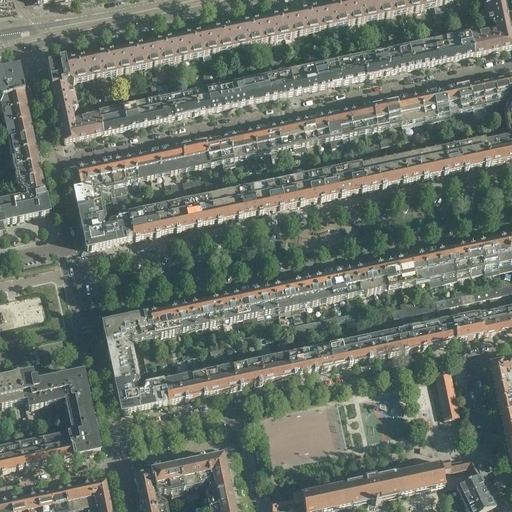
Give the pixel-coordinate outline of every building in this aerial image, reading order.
[(385,20),(381,0),(365,0),(363,1),(366,14),(369,13),(370,21),(376,20),(376,22),(385,20)] [(395,7),(393,0),(381,0),(385,20),(394,18),(394,16),(399,15),(398,7),(395,7)] [(414,14),(411,0),(393,0),(395,7),(398,7),(399,15),(405,14),(405,16),(414,14)] [(424,1),(423,0),(411,0),(414,14),(423,12),(423,10),(428,9),(427,1),(424,1)] [(445,14),(443,8),(441,0),(423,0),(424,1),(427,1),(428,9),(434,8),(434,9),(431,10),(433,17),(445,14)] [(505,11),(502,0),(485,0),(486,2),(485,5),(486,9),(484,12),(485,16),(505,11)] [(366,14),(363,1),(351,3),(352,6),(356,26),(365,24),(365,22),(370,21),(369,13),(366,14)] [(356,26),(352,6),(351,3),(334,7),(337,20),(340,19),(341,27),(347,26),(347,28),(356,26)] [(337,20),(334,7),(322,9),(323,12),(327,32),(337,30),(336,28),(341,27),(340,19),(337,20)] [(327,32),(323,12),(322,9),(305,13),(308,26),(311,25),(312,34),(318,32),(318,34),(327,32)] [(508,28),(506,16),(505,11),(485,16),(486,20),(488,21),(489,26),(492,27),(492,29),(495,31),(508,28)] [(308,26),(305,13),(294,15),(294,18),(298,38),(308,36),(307,35),(312,34),(311,25),(308,26)] [(298,38),(294,18),(294,15),(276,19),(279,32),(282,32),(284,40),(289,39),(289,40),(298,38)] [(279,32),(276,19),(265,22),(265,24),(269,45),(279,43),(278,41),(284,40),(282,32),(279,32)] [(269,45),(265,24),(265,22),(247,25),(250,38),(253,38),(255,46),(260,45),(260,46),(269,45)] [(250,38),(247,25),(236,28),(236,30),(241,51),(250,49),(249,47),(255,46),(253,38),(250,38)] [(241,51),(236,30),(236,28),(218,31),(221,45),(224,44),(226,52),(231,51),(231,53),(241,51)] [(511,50),(511,45),(508,28),(495,31),(496,35),(500,54),(511,50)] [(221,45),(218,31),(207,34),(207,36),(212,57),(221,55),(220,53),(226,52),(224,44),(221,45)] [(212,57),(207,36),(207,34),(189,38),(192,51),(195,50),(197,58),(202,57),(202,59),(212,57)] [(496,35),(492,36),(489,34),(482,36),(487,56),(500,54),(496,35)] [(473,59),(469,40),(470,40),(469,36),(464,37),(465,39),(457,41),(461,62),(473,59)] [(487,56),(482,36),(474,37),(474,39),(470,40),(469,40),(473,59),(487,56)] [(192,51),(189,38),(178,40),(178,43),(183,63),(192,61),(191,59),(197,58),(195,50),(192,51)] [(183,63),(178,43),(178,40),(160,44),(163,57),(166,56),(168,64),(173,63),(173,65),(183,63)] [(461,62),(457,41),(449,42),(449,40),(445,41),(449,64),(461,62)] [(449,64),(445,41),(440,42),(441,44),(433,46),(437,67),(449,64)] [(163,57),(160,44),(149,46),(149,49),(154,69),(163,67),(162,65),(168,64),(166,56),(163,57)] [(437,67),(433,46),(425,47),(425,45),(421,46),(426,69),(437,67)] [(154,69),(149,49),(149,46),(132,50),(134,63),(137,62),(139,71),(144,69),(144,71),(154,69)] [(426,69),(421,46),(416,47),(417,49),(409,51),(414,72),(426,69)] [(134,63),(132,50),(120,52),(120,55),(125,75),(134,73),(134,72),(139,71),(137,62),(134,63)] [(402,74),(397,51),(392,52),(393,54),(385,56),(390,77),(402,74)] [(414,72),(409,51),(401,53),(401,51),(397,51),(402,74),(414,72)] [(125,75),(120,55),(120,52),(103,56),(105,69),(108,69),(110,77),(115,76),(116,77),(125,75)] [(105,69),(103,56),(91,59),(91,61),(96,82),(105,80),(105,78),(110,77),(108,69),(105,69)] [(390,77),(385,56),(373,58),(378,79),(390,77)] [(378,79),(373,58),(361,61),(366,82),(378,79)] [(96,82),(91,61),(91,59),(74,62),(76,75),(79,75),(81,83),(86,82),(87,83),(96,82)] [(366,82),(361,61),(349,63),(354,85),(366,82)] [(76,75),(74,62),(62,65),(62,67),(66,85),(70,84),(73,86),(76,85),(75,84),(81,83),(79,75),(76,75)] [(354,85),(349,63),(337,66),(342,87),(354,85)] [(66,85),(62,67),(62,65),(47,68),(52,90),(67,87),(66,85)] [(342,87),(337,66),(325,68),(330,90),(342,87)] [(330,90),(325,68),(314,71),(318,92),(330,90)] [(318,92),(314,71),(302,73),(306,95),(318,92)] [(306,95),(302,73),(290,76),(294,97),(306,95)] [(26,111),(22,91),(21,91),(18,77),(19,77),(18,74),(3,77),(8,100),(1,102),(3,108),(0,108),(2,117),(4,116),(26,111)] [(294,97),(290,76),(278,78),(282,100),(294,97)] [(8,100),(3,77),(0,77),(0,101),(0,102),(1,102),(8,100)] [(282,100),(278,78),(266,81),(270,102),(282,100)] [(270,102),(266,81),(254,83),(258,105),(270,102)] [(258,105),(254,83),(242,86),(247,107),(258,105)] [(508,101),(505,83),(492,86),(496,106),(503,104),(504,103),(504,102),(508,101)] [(247,107),(242,86),(230,89),(235,110),(247,107)] [(496,106),(492,86),(480,88),(484,108),(496,106)] [(72,97),(71,93),(68,91),(67,87),(52,90),(56,107),(75,103),(74,99),(72,97)] [(484,108),(480,88),(468,91),(472,111),(484,108)] [(235,110),(230,89),(218,92),(223,112),(235,110)] [(472,111),(468,91),(456,93),(460,114),(472,111)] [(223,112),(218,92),(206,94),(211,115),(223,112)] [(460,114),(456,93),(444,96),(448,116),(460,114)] [(211,115),(206,94),(194,97),(199,117),(211,115)] [(448,116),(444,96),(432,98),(437,119),(448,116)] [(199,117),(194,97),(182,99),(187,120),(199,117)] [(437,119),(432,98),(420,101),(425,122),(437,119)] [(187,120),(182,99),(171,102),(175,123),(187,120)] [(425,122),(420,101),(408,104),(413,124),(425,122)] [(175,123),(171,102),(159,104),(163,125),(175,123)] [(75,114),(74,110),(76,107),(75,103),(56,107),(59,124),(73,121),(74,118),(74,116),(75,114)] [(163,125),(159,104),(147,107),(151,128),(163,125)] [(413,124),(408,104),(396,106),(401,127),(413,124)] [(401,127),(396,106),(385,109),(389,129),(401,127)] [(151,128),(147,107),(135,109),(139,130),(151,128)] [(139,130),(135,109),(123,112),(127,133),(139,130)] [(389,129),(385,109),(373,111),(377,134),(382,133),(382,131),(389,129)] [(29,125),(28,120),(26,111),(4,116),(6,122),(3,122),(5,131),(7,130),(29,125)] [(377,134),(373,111),(361,114),(365,134),(372,133),(373,135),(377,134)] [(127,133),(123,112),(111,114),(115,135),(127,133)] [(115,135),(111,114),(99,117),(99,119),(100,119),(103,138),(115,135)] [(365,134),(361,114),(349,116),(354,139),(359,138),(358,136),(365,134)] [(354,139),(349,116),(337,119),(341,139),(348,138),(349,140),(354,139)] [(100,119),(99,119),(95,120),(94,118),(86,120),(90,141),(103,138),(100,119)] [(341,139),(337,119),(325,121),(330,144),(335,143),(334,141),(341,139)] [(90,141),(86,120),(79,121),(77,124),(73,125),(77,143),(90,141)] [(77,143),(73,125),(73,121),(59,124),(64,146),(77,143)] [(330,144),(325,121),(313,124),(317,145),(324,143),(325,145),(330,144)] [(317,145),(313,124),(301,126),(306,149),(311,148),(310,146),(317,145)] [(32,139),(29,125),(7,130),(9,136),(6,136),(8,144),(10,144),(10,143),(32,139)] [(306,149),(301,126),(289,129),(293,150),(300,148),(301,150),(306,149)] [(293,150),(289,129),(277,131),(282,154),(287,153),(286,151),(293,150)] [(282,154),(277,131),(265,134),(270,155),(277,153),(277,155),(282,154)] [(270,155),(265,134),(253,137),(258,159),(263,158),(262,156),(270,155)] [(258,159),(253,137),(241,139),(246,160),(253,158),(253,160),(258,159)] [(35,152),(32,139),(10,143),(10,144),(11,149),(9,149),(11,158),(13,157),(35,152)] [(246,160),(241,139),(229,142),(234,164),(239,163),(239,161),(246,160)] [(511,163),(511,144),(508,145),(507,142),(505,141),(499,142),(504,165),(511,163)] [(234,164),(229,142),(217,144),(222,165),(229,163),(229,165),(234,164)] [(504,165),(499,142),(490,144),(491,146),(485,147),(489,168),(504,165)] [(222,165),(217,144),(205,147),(210,167),(210,168),(210,169),(215,168),(215,166),(222,165)] [(489,168),(485,147),(485,145),(479,147),(478,144),(470,146),(476,171),(489,168)] [(476,171),(470,146),(462,148),(463,150),(457,151),(462,174),(476,171)] [(210,167),(205,147),(193,149),(198,172),(202,171),(202,169),(210,168),(210,167)] [(198,172),(193,149),(181,152),(186,173),(194,171),(194,173),(198,172)] [(462,174),(457,151),(457,149),(449,151),(450,153),(443,154),(448,177),(462,174)] [(38,167),(35,152),(13,157),(15,163),(12,164),(14,172),(16,171),(38,167)] [(186,173),(181,152),(169,154),(174,177),(178,176),(178,174),(186,173)] [(448,177),(443,154),(438,155),(437,153),(429,155),(435,180),(448,177)] [(174,177),(169,154),(158,157),(162,178),(170,176),(170,178),(174,177)] [(435,180),(429,155),(421,157),(422,159),(416,160),(421,183),(435,180)] [(162,178),(158,157),(146,159),(150,182),(155,181),(154,179),(162,178)] [(421,183),(416,160),(416,158),(408,159),(408,162),(402,163),(407,186),(421,183)] [(150,182),(146,159),(134,162),(138,183),(146,181),(146,183),(150,182)] [(138,183),(134,162),(122,165),(126,187),(131,186),(130,184),(138,183)] [(407,186),(402,163),(397,164),(396,162),(388,164),(394,189),(407,186)] [(394,189),(388,164),(380,165),(381,167),(375,169),(380,191),(394,189)] [(128,195),(126,187),(122,165),(110,167),(115,190),(123,196),(125,205),(130,204),(128,195)] [(41,181),(38,167),(16,171),(17,177),(15,178),(17,186),(19,186),(19,185),(41,181)] [(115,190),(110,167),(98,170),(102,190),(102,191),(103,192),(114,196),(117,196),(119,206),(125,205),(123,196),(115,190)] [(380,191),(375,169),(375,167),(367,168),(367,170),(361,172),(366,194),(380,191)] [(366,194),(361,172),(361,169),(355,171),(354,169),(347,171),(352,197),(366,194)] [(102,190),(98,170),(71,175),(75,195),(90,191),(91,195),(96,194),(98,196),(111,199),(114,198),(115,202),(116,207),(119,206),(117,196),(114,196),(103,192),(102,191),(102,190)] [(352,197),(347,171),(339,172),(340,174),(333,175),(339,200),(352,197)] [(339,200),(333,175),(320,178),(325,203),(339,200)] [(325,203),(320,178),(314,180),(313,178),(306,179),(311,206),(325,203)] [(311,206),(306,179),(298,181),(299,183),(292,184),(298,209),(311,206)] [(44,198),(41,181),(19,185),(19,186),(20,191),(22,192),(22,191),(23,197),(25,198),(32,197),(32,199),(35,198),(35,200),(44,198)] [(298,209),(292,184),(279,187),(284,212),(298,209)] [(284,212),(279,187),(272,188),(272,187),(265,188),(270,215),(284,212)] [(270,215),(265,188),(257,190),(258,191),(251,193),(257,218),(270,215)] [(100,207),(98,196),(96,194),(91,195),(90,191),(75,195),(74,195),(78,211),(100,207)] [(142,201),(140,193),(128,195),(130,204),(131,203),(133,203),(139,202),(142,201)] [(257,218),(251,193),(238,196),(243,221),(257,218)] [(243,221),(238,196),(231,197),(231,195),(224,197),(229,223),(243,221)] [(49,218),(44,198),(35,200),(35,198),(32,199),(32,197),(25,198),(26,202),(29,201),(30,205),(31,205),(32,209),(29,210),(32,222),(49,218)] [(229,223),(224,197),(216,198),(216,200),(210,202),(216,226),(229,223)] [(32,222),(29,210),(32,209),(31,205),(30,205),(29,201),(26,202),(13,205),(17,225),(32,222)] [(216,226),(210,202),(197,204),(202,229),(216,226)] [(202,229),(197,204),(190,206),(190,204),(182,206),(188,232),(202,229)] [(17,225),(13,205),(0,207),(0,238),(2,238),(1,231),(4,230),(3,228),(17,225)] [(188,232),(182,206),(175,207),(175,209),(169,210),(174,235),(188,232)] [(103,220),(100,207),(78,211),(81,225),(103,220)] [(174,235),(169,210),(155,213),(161,238),(174,235)] [(161,238),(155,213),(149,215),(149,213),(141,214),(147,241),(161,238)] [(147,241),(141,214),(134,216),(134,218),(128,219),(129,222),(133,244),(147,241)] [(106,250),(102,231),(104,231),(103,227),(104,224),(103,220),(81,225),(87,254),(89,253),(106,250)] [(133,244),(129,222),(116,225),(115,226),(120,247),(133,244)] [(120,247),(115,226),(109,228),(108,228),(108,230),(104,231),(102,231),(106,250),(120,247)] [(510,266),(510,263),(505,243),(492,246),(496,269),(510,266)] [(496,269),(492,246),(478,249),(483,272),(496,269)] [(483,272),(478,249),(464,252),(469,275),(483,272)] [(469,275),(464,252),(451,255),(455,278),(469,275)] [(455,278),(451,255),(437,258),(442,280),(455,278)] [(442,280),(437,258),(423,261),(428,283),(442,280)] [(428,283),(423,261),(410,264),(414,286),(428,283)] [(414,286),(410,264),(396,267),(401,289),(414,286)] [(401,289),(396,267),(382,270),(387,291),(387,292),(401,289)] [(387,291),(382,270),(368,273),(373,296),(381,294),(381,293),(387,291)] [(373,296),(368,273),(355,275),(359,297),(365,296),(366,298),(373,296)] [(359,297),(355,275),(341,278),(346,300),(346,302),(354,300),(353,299),(359,297)] [(346,300),(341,278),(327,281),(332,305),(340,303),(340,301),(346,300)] [(332,305),(327,281),(314,284),(318,306),(324,305),(325,306),(332,305)] [(318,306),(314,284),(300,287),(305,309),(311,308),(311,309),(319,308),(318,306)] [(305,309),(300,287),(286,290),(291,313),(299,312),(299,310),(305,309)] [(511,287),(511,288),(501,290),(503,298),(511,295),(511,287)] [(291,313),(286,290),(273,293),(277,314),(277,315),(283,313),(284,315),(291,313)] [(503,298),(501,290),(491,292),(487,293),(489,300),(503,298)] [(277,314),(273,293),(259,296),(263,316),(264,318),(271,317),(271,315),(277,314)] [(489,300),(487,293),(483,294),(474,296),(475,303),(489,300)] [(263,316),(259,296),(245,299),(250,321),(258,320),(257,318),(263,316)] [(475,303),(474,296),(464,298),(460,299),(462,306),(475,303)] [(250,321),(245,299),(231,302),(236,322),(242,321),(242,323),(250,321)] [(460,299),(456,300),(446,302),(448,309),(462,306),(460,299)] [(236,324),(236,322),(231,302),(218,305),(222,325),(228,324),(229,326),(236,324)] [(448,309),(446,302),(437,304),(433,305),(434,312),(448,309)] [(222,325),(218,305),(204,308),(209,330),(217,328),(216,326),(222,325)] [(433,305),(429,306),(419,308),(420,315),(434,312),(433,305)] [(209,330),(204,308),(190,310),(195,331),(201,330),(201,332),(209,330)] [(392,314),(390,308),(377,311),(378,317),(392,314)] [(420,315),(419,308),(409,310),(405,311),(407,318),(420,315)] [(195,331),(190,310),(177,313),(181,334),(181,336),(189,334),(189,332),(195,331)] [(378,317),(377,311),(363,314),(364,319),(378,317)] [(407,318),(405,311),(401,312),(392,314),(393,321),(407,318)] [(510,334),(506,312),(498,314),(498,316),(492,317),(497,337),(510,334)] [(181,334),(177,313),(163,316),(168,339),(176,337),(175,335),(181,334)] [(364,319),(363,314),(349,317),(350,322),(364,319)] [(168,339),(163,316),(149,319),(154,340),(160,339),(160,340),(168,339)] [(497,337),(492,317),(486,318),(486,316),(478,318),(479,320),(483,340),(497,337)] [(350,322),(349,317),(336,320),(337,325),(350,322)] [(154,341),(154,340),(149,319),(136,322),(140,344),(154,341)] [(483,340),(479,320),(473,321),(472,319),(465,321),(469,343),(483,340)] [(337,325),(336,320),(322,323),(323,328),(337,325)] [(469,343),(465,321),(457,323),(457,324),(451,326),(456,346),(469,343)] [(140,344),(136,322),(122,325),(125,341),(126,343),(129,343),(131,344),(134,343),(136,345),(140,344)] [(323,328),(322,323),(308,326),(309,331),(323,328)] [(125,341),(122,325),(103,329),(106,345),(125,341)] [(456,346),(451,326),(445,327),(445,325),(437,327),(442,349),(456,346)] [(309,331),(308,326),(295,329),(296,334),(307,332),(309,331)] [(442,349),(437,327),(430,328),(430,330),(424,331),(428,352),(442,349)] [(296,334),(295,329),(281,332),(281,333),(282,337),(296,334)] [(428,352),(424,331),(418,333),(418,331),(410,333),(415,355),(428,352)] [(308,338),(307,332),(296,334),(297,340),(308,338)] [(415,355),(410,333),(402,334),(403,336),(397,337),(401,358),(415,355)] [(401,358),(397,337),(396,336),(382,338),(387,361),(401,358)] [(387,361),(382,338),(369,341),(373,364),(387,361)] [(130,355),(129,350),(126,348),(125,343),(126,343),(125,341),(106,345),(109,359),(130,355)] [(373,364),(369,341),(355,344),(360,366),(373,364)] [(360,366),(355,344),(341,347),(346,369),(360,366)] [(346,369),(341,347),(328,350),(332,372),(346,369)] [(332,372),(328,350),(314,353),(319,375),(332,372)] [(319,375),(314,353),(300,356),(305,378),(319,375)] [(133,369),(130,355),(109,359),(112,373),(133,369)] [(305,378),(300,356),(287,359),(287,361),(291,381),(305,378)] [(291,381),(287,361),(281,362),(281,360),(273,362),(278,384),(291,381)] [(278,384),(273,362),(265,364),(266,365),(260,367),(264,387),(278,384)] [(511,364),(498,368),(500,377),(502,378),(507,377),(507,381),(511,380),(511,381),(511,364)] [(264,387),(260,367),(254,368),(253,366),(246,368),(250,390),(264,387)] [(250,390),(246,368),(238,370),(238,371),(232,373),(237,393),(250,390)] [(507,381),(507,377),(502,378),(500,377),(498,368),(491,369),(489,371),(494,393),(511,388),(511,381),(511,380),(507,381)] [(136,382),(133,369),(112,373),(115,387),(136,382)] [(237,393),(232,373),(226,374),(226,372),(218,374),(223,396),(237,393)] [(223,396),(218,374),(210,375),(211,377),(205,378),(209,398),(223,396)] [(459,420),(450,376),(434,380),(444,424),(459,420)] [(87,399),(83,377),(49,385),(53,405),(62,403),(66,404),(66,403),(87,399)] [(53,405),(49,385),(36,387),(36,385),(33,385),(32,378),(19,381),(23,403),(28,402),(30,412),(47,409),(46,406),(53,405)] [(209,398),(205,378),(199,380),(199,378),(191,380),(195,401),(209,398)] [(195,401),(191,380),(183,381),(183,383),(177,384),(182,404),(195,401)] [(23,403),(19,381),(4,384),(9,408),(17,407),(17,405),(23,403)] [(136,395),(135,390),(137,387),(136,382),(115,387),(118,401),(137,397),(137,395),(136,395)] [(9,408),(4,384),(0,384),(0,408),(1,410),(9,408)] [(182,404),(177,384),(172,385),(171,384),(163,385),(168,407),(182,404)] [(168,407),(163,385),(150,388),(154,410),(168,407)] [(154,410),(150,388),(146,389),(144,391),(142,392),(140,394),(137,395),(137,397),(141,413),(154,410)] [(511,403),(511,388),(494,393),(497,407),(511,403)] [(141,413),(137,397),(118,401),(122,417),(141,413)] [(93,426),(88,404),(87,399),(66,403),(66,404),(72,430),(93,426)] [(511,418),(511,403),(497,407),(500,421),(511,418)] [(511,432),(511,418),(500,421),(502,434),(511,432)] [(96,442),(93,426),(72,430),(73,435),(71,438),(68,439),(69,448),(96,442)] [(511,446),(511,432),(502,434),(505,447),(511,446)] [(72,461),(69,448),(68,439),(43,444),(48,466),(72,461)] [(99,456),(96,442),(69,448),(72,461),(99,456)] [(48,466),(43,444),(31,447),(36,469),(48,466)] [(36,469),(31,447),(19,449),(24,472),(36,469)] [(24,472),(19,449),(7,452),(12,474),(24,472)] [(12,474),(7,452),(0,453),(0,476),(0,477),(12,474)] [(227,477),(223,460),(206,463),(210,483),(209,485),(208,485),(208,486),(209,488),(214,487),(212,480),(227,477)] [(480,478),(476,469),(472,462),(466,463),(468,471),(473,482),(480,478)] [(210,483),(206,463),(193,466),(197,489),(204,488),(205,486),(208,486),(208,485),(209,485),(210,483)] [(446,490),(445,485),(443,486),(441,477),(468,471),(466,463),(448,468),(447,467),(430,470),(430,469),(428,469),(429,470),(417,473),(416,467),(395,472),(396,477),(392,478),(393,482),(379,485),(378,480),(377,480),(376,479),(372,479),(373,481),(362,483),(363,488),(349,491),(352,507),(353,507),(369,503),(369,508),(374,507),(374,509),(377,508),(377,506),(381,505),(380,501),(396,497),(397,500),(446,490)] [(197,489),(193,466),(179,469),(184,492),(197,489)] [(184,492),(179,469),(165,472),(170,495),(184,492)] [(170,495),(165,472),(151,475),(156,495),(157,496),(159,496),(162,495),(164,496),(170,495)] [(156,495),(151,475),(135,479),(141,506),(140,508),(140,511),(142,511),(141,511),(148,511),(165,509),(164,504),(160,502),(159,496),(157,496),(156,495)] [(230,488),(229,488),(227,477),(212,480),(214,487),(209,488),(209,492),(207,495),(208,499),(230,494),(230,493),(231,492),(230,488)] [(484,489),(482,486),(483,484),(480,478),(473,482),(456,490),(461,500),(463,499),(484,489)] [(105,511),(111,511),(106,485),(91,488),(96,511),(105,511)] [(96,511),(91,488),(77,491),(81,511),(85,511),(89,511),(96,511)] [(341,511),(353,510),(353,507),(352,507),(349,491),(348,488),(312,495),(312,494),(310,494),(311,496),(293,499),(293,500),(269,505),(268,511),(341,511)] [(468,509),(488,499),(487,496),(488,494),(486,490),(484,490),(484,489),(463,499),(466,505),(464,506),(466,511),(468,510),(468,509)] [(81,511),(77,491),(64,494),(67,511),(81,511)] [(67,511),(64,494),(50,497),(53,511),(67,511)] [(214,511),(233,508),(232,501),(233,499),(232,496),(230,495),(230,494),(208,499),(210,511),(214,511)] [(53,511),(50,497),(37,500),(39,511),(53,511)] [(489,511),(495,509),(495,508),(493,509),(492,506),(493,504),(491,501),(489,500),(488,499),(468,509),(468,510),(468,511),(489,511)] [(39,511),(37,500),(23,503),(25,511),(39,511)] [(25,511),(23,503),(10,505),(11,511),(25,511)]
